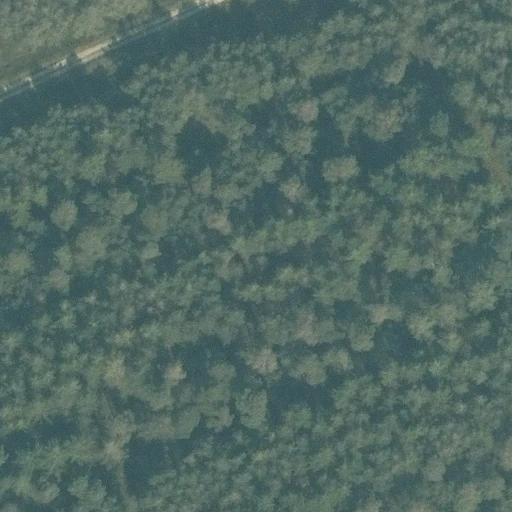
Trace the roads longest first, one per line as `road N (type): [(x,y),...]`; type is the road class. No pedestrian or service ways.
road 1 (track): [(385,0),(511,202)]
road 2 (track): [(0,92),(201,0)]
